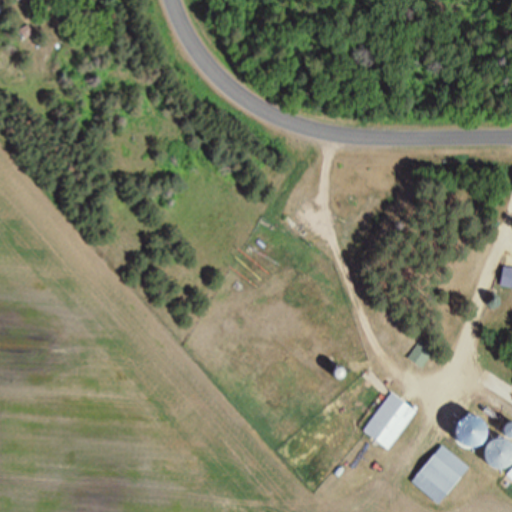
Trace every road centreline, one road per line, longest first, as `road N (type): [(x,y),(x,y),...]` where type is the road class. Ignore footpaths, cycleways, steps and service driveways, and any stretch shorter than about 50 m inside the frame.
road 1 (residential): [(511,122),(338,123),(297,114),(240,82),(182,0)]
road 2 (residential): [(478,420),(511,122)]
